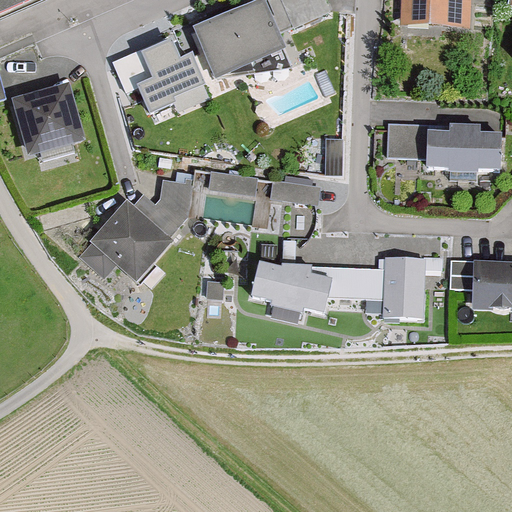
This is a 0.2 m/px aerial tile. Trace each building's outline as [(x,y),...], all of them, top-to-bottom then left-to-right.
[(0,0),(0,17),(38,0),(0,0)] [(264,0),(255,0),(189,32),(213,82),(287,47),(264,0)] [(472,0),(403,0),(404,29),(473,28),(472,0)] [(174,97),(205,83),(193,54),(181,59),(171,38),(141,50),(152,76),(137,83),(150,113),(176,102),(174,97)] [(65,84),(8,100),(25,156),(81,140),(65,84)] [(450,127),(391,126),(390,157),(428,158),(427,165),(448,166),(448,172),(479,172),(479,169),(501,169),(503,131),(481,131),(481,124),(450,123),(450,127)] [(127,200),(88,242),(135,284),(173,242),(127,200)] [(426,258),(386,257),(386,270),(385,301),(384,322),(424,323),(426,258)] [(259,261),(252,295),(271,300),(270,305),(303,313),(304,308),(324,312),(328,297),(385,301),(386,270),(312,267),(312,264),(282,263),(282,266),(259,261)] [(511,262),(473,262),(472,310),(511,310),(511,262)]
